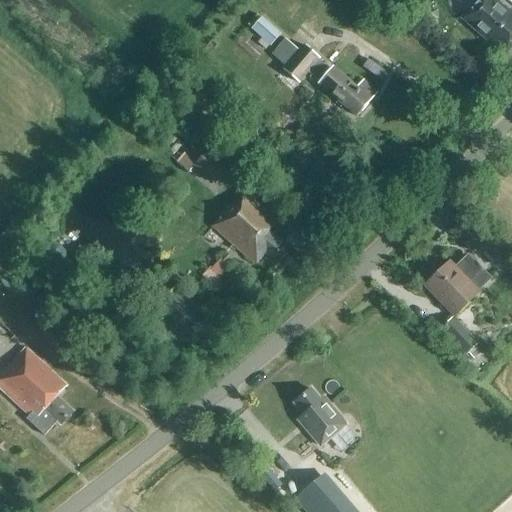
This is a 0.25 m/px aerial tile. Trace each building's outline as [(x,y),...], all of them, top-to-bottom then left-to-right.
[(477,0),(460,20),(489,45),(491,42),(506,56),(511,49),(511,17),(511,18),(511,17),(511,14),(495,0),(477,0)] [(262,17),(251,29),(270,46),(281,34),(262,17)] [(285,38),(272,54),(286,66),(283,70),(300,84),(308,75),(319,84),(357,118),(377,94),(363,81),(356,90),(332,69),(331,70),(329,72),(318,62),(319,60),(320,59),(303,45),(299,50),(285,38)] [(210,120),(220,104),(196,90),(186,106),(210,120)] [(182,132),(171,123),(160,136),(171,145),(182,132)] [(207,150),(197,141),(178,164),(188,174),(194,167),(215,185),(230,168),(208,149),(207,150)] [(273,261),(284,247),(268,233),(278,222),(244,191),(212,228),(255,266),(265,254),(273,261)] [(215,284),(229,269),(220,260),(206,275),(215,284)] [(460,312),(478,294),(469,284),(449,263),(425,287),(444,306),(449,301),(460,312)] [(75,289),(62,302),(81,320),(95,333),(107,320),(94,307),(75,289)] [(465,355),(477,343),(451,317),(440,329),(465,355)] [(60,426),(72,413),(56,398),(66,387),(25,348),(0,374),(0,388),(29,416),(26,419),(43,436),(56,422),(60,426)] [(346,425),(324,399),(321,402),(311,390),(294,404),(304,416),(298,421),(320,448),(346,425)] [(431,440),(442,458),(460,448),(449,429),(431,440)] [(281,486),(270,473),(263,479),(274,492),(281,486)] [(351,511),(323,479),(297,501),(306,511),(351,511)]
